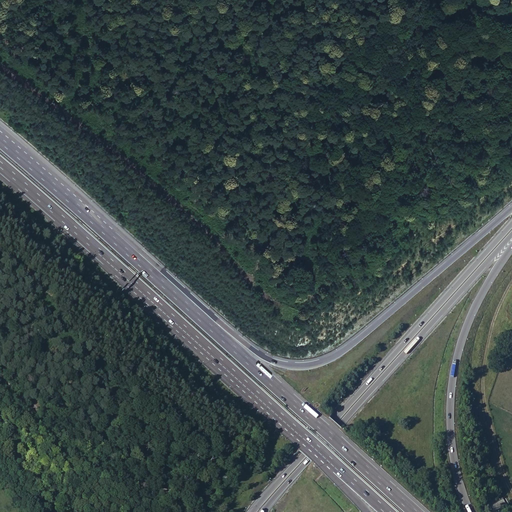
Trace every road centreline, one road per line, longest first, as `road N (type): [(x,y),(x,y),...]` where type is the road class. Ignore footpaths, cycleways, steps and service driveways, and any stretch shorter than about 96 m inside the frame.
road 1 (motorway): [(511,208),(352,343),(303,365),(249,347),(115,230),(88,217)]
road 2 (motorway): [(413,511),(88,217)]
road 3 (motorway): [(0,164),(317,448)]
road 4 (motorway): [(511,224),(252,511)]
road 5 (motorway): [(261,511),(511,233)]
road 6 (motorway): [(468,511),(451,445),(451,368),(466,317),(511,244)]
road 7 (track): [(511,280),(489,330),(481,376),(511,492)]
